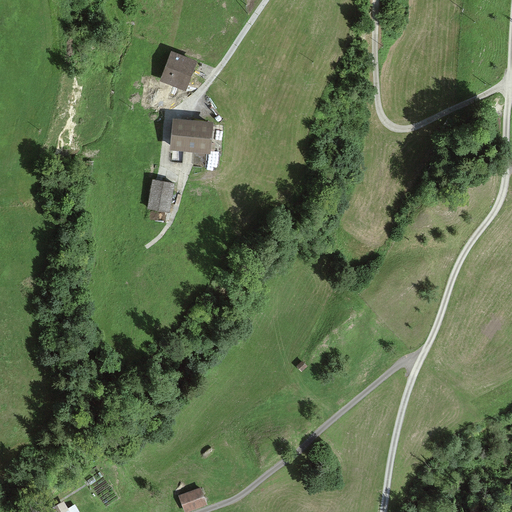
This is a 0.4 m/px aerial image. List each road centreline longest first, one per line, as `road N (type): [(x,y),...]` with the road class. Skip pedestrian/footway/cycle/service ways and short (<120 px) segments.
road 1 (track): [(421,358),(466,250),(501,200),(511,36)]
road 2 (track): [(198,511),(232,499),(394,368),(421,358)]
road 3 (track): [(375,0),(377,96),(390,126),(408,129),(510,86)]
road 4 (track): [(381,511),(421,358)]
road 5 (track): [(171,113),(202,88),(266,0)]
